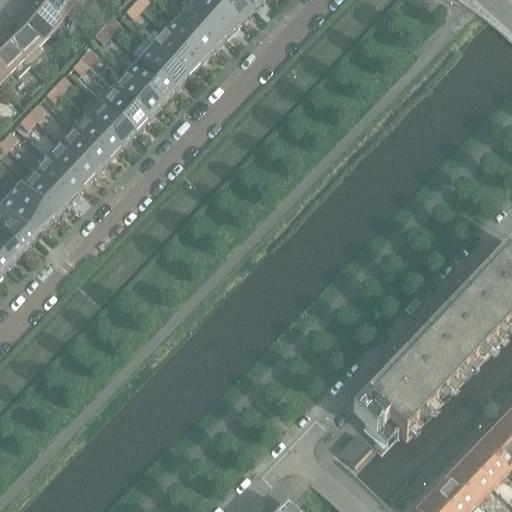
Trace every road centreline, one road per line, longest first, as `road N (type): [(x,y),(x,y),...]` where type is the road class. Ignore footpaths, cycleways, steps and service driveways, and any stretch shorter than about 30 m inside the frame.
road 1 (residential): [(322,0),(0,341)]
road 2 (residential): [(295,451),(511,223)]
